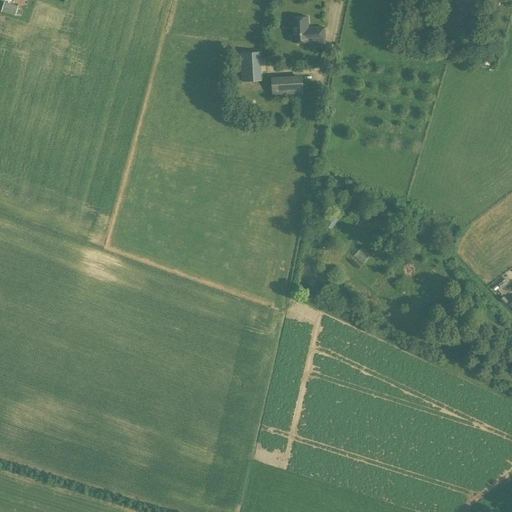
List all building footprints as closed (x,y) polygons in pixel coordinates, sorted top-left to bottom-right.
[(4,2),(2,11),(21,16),(23,9),(17,8),(19,0),(13,0),(12,4),(4,2)] [(424,14),(422,25),(440,29),(445,6),(438,4),(437,8),(425,5),(425,0),(417,0),(415,11),(424,14)] [(450,21),(468,25),(473,0),(456,0),(456,5),(454,5),(450,21)] [(293,20),(294,33),(295,43),(310,42),(310,40),(325,39),(325,26),(309,27),(309,18),(293,20)] [(398,39),(412,40),(415,23),(401,21),(398,39)] [(258,52),(240,53),(242,81),(259,80),(258,52)] [(273,96),(304,94),(302,74),(272,76),(273,96)] [(361,247),(354,256),(363,264),(371,255),(361,247)] [(387,291),(396,284),(386,272),(377,280),(387,291)]
